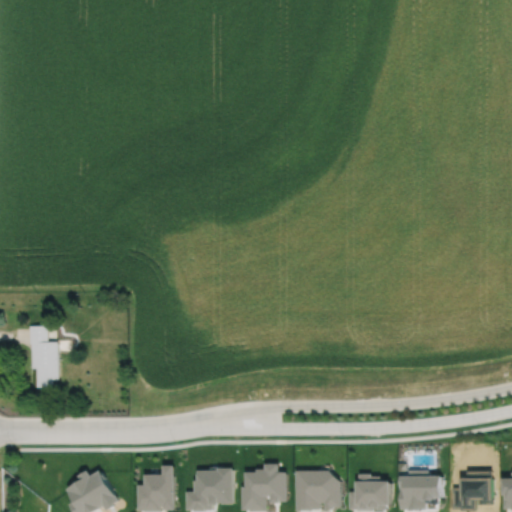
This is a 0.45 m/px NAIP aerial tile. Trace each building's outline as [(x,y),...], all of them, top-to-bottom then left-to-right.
[(30,325),(30,334),(31,343),(32,343),(32,367),(36,367),(37,386),(53,386),(53,378),(58,378),(58,342),(48,342),(48,325),(30,325)] [(247,468),(247,483),(243,483),(243,507),(251,507),(251,508),(268,508),(268,492),(273,492),(273,500),(282,500),(282,498),(289,498),(289,468),(281,468),(281,460),(267,460),(267,466),(259,466),(259,468),(247,468)] [(139,482),(139,508),(146,508),(146,509),(162,509),(162,503),(165,503),(165,506),(176,506),(175,461),(165,462),(165,471),(146,471),(146,482),(139,482)] [(88,466),(79,472),(82,476),(67,485),(75,498),(70,501),(76,511),(89,511),(101,505),(101,504),(104,502),(107,507),(115,502),(114,500),(120,497),(101,466),(91,472),(88,466)] [(298,467),(298,508),(314,508),(314,507),(322,507),(322,499),(327,499),(327,506),(335,506),(335,503),(343,503),(343,477),(332,467),(298,467)] [(404,472),(404,477),(402,477),(402,506),(410,506),(410,508),(419,507),(419,506),(428,506),(428,500),(433,500),(433,502),(440,502),(440,494),(445,494),(445,472),(431,472),(431,467),(411,467),(411,472),(404,472)] [(361,470),(361,477),(359,477),(359,489),(351,489),(351,506),(359,506),(359,508),(375,508),(375,504),(379,504),(379,507),(388,507),(388,501),(393,501),(393,477),(382,477),(382,473),(373,473),(373,470),(361,470)]
